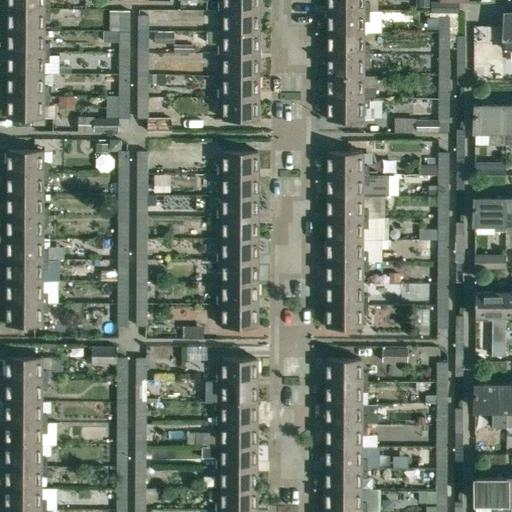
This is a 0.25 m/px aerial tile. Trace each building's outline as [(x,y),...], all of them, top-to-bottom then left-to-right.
[(9,0),(10,8),(51,9),(50,0),(9,0)] [(224,10),(259,10),(258,0),(218,0),(218,10),(224,10)] [(328,0),(329,10),(369,10),(369,1),(363,1),(362,0),(328,0)] [(457,1),(454,1),(440,2),(440,1),(431,1),(430,13),(457,13),(457,1)] [(50,18),(51,9),(10,8),(10,30),(44,30),(44,18),(50,18)] [(119,31),(130,31),(130,10),(110,11),(110,30),(119,31)] [(224,20),(224,31),(259,31),(259,10),(224,10),(218,10),(218,20),(224,20)] [(329,10),(328,31),(363,32),(363,20),(369,20),(369,10),(329,10)] [(139,15),(139,31),(149,31),(149,15),(139,15)] [(439,33),(449,33),(449,16),(439,17),(439,33)] [(10,30),(9,52),(50,53),(50,42),(44,41),(44,30),(10,30)] [(130,31),(119,31),(119,47),(129,47),(130,31)] [(149,31),(139,31),(138,47),(149,47),(149,31)] [(218,53),(259,54),(259,31),(224,31),(224,43),(217,43),(218,53)] [(328,54),(369,54),(369,43),(363,43),(363,32),(328,31),(328,54)] [(449,33),(439,33),(439,49),(449,49),(449,33)] [(9,73),(44,74),(44,62),(50,62),(50,53),(9,52),(9,73)] [(259,54),(218,53),(218,63),(224,63),(224,75),(259,75),(259,54)] [(328,54),(328,76),(362,76),(362,64),(369,64),(369,54),(328,54)] [(120,74),(130,74),(130,58),(120,58),(120,74)] [(139,74),(149,75),(149,59),(139,58),(139,74)] [(439,76),(449,76),(449,60),(439,60),(439,76)] [(474,64),(474,81),(487,81),(487,64),(474,64)] [(9,73),(9,95),(50,95),(50,86),(44,86),(44,74),(9,73)] [(130,74),(120,74),(120,90),(130,90),(130,74)] [(149,75),(139,74),(138,90),(149,91),(149,75)] [(218,87),(218,96),(259,97),(259,75),(224,75),(224,87),(218,87)] [(328,76),(328,97),(369,97),(376,98),(375,88),(362,88),(362,76),(328,76)] [(449,76),(439,76),(439,92),(449,92),(449,76)] [(50,95),(9,95),(9,118),(44,118),(44,105),(50,105),(50,95)] [(120,107),(119,118),(130,118),(130,96),(120,96),(120,107)] [(138,107),(149,107),(149,96),(138,96),(138,107)] [(259,97),(218,96),(218,106),(224,106),(224,119),(259,119),(259,97)] [(369,107),(369,97),(328,97),(328,120),(369,120),(369,107)] [(439,105),(439,120),(448,121),(449,105),(439,105)] [(505,105),(474,106),(474,130),(489,130),(489,144),(505,144),(505,105)] [(138,118),(148,119),(149,107),(138,107),(138,118)] [(119,131),(119,118),(96,118),(95,131),(119,131)] [(172,119),(148,119),(148,131),(172,131),(172,119)] [(416,121),(416,132),(439,132),(439,121),(416,121)] [(9,150),(9,173),(49,173),(49,164),(43,164),(43,150),(9,150)] [(129,151),(119,151),(119,167),(129,167),(129,151)] [(147,151),(137,151),(137,168),(148,168),(147,151)] [(217,164),(217,174),(258,175),(259,151),(224,151),(224,164),(217,164)] [(328,175),(368,175),(368,166),(362,166),(362,152),(328,152),(328,175)] [(448,152),(438,152),(438,175),(449,175),(448,152)] [(475,161),(475,173),(506,172),(506,160),(475,161)] [(9,195),(43,195),(43,183),(49,183),(49,173),(9,173),(9,195)] [(258,196),(258,175),(217,174),(217,184),(223,184),(223,196),(258,196)] [(327,196),(362,196),(362,185),(369,185),(368,175),(328,175),(327,196)] [(118,195),(129,195),(129,179),(118,179),(118,195)] [(137,179),(137,195),(147,195),(148,179),(137,179)] [(438,196),(449,196),(448,180),(439,180),(438,196)] [(9,195),(9,216),(49,216),(49,207),(43,206),(43,195),(9,195)] [(129,211),(129,195),(118,195),(118,211),(129,211)] [(147,206),(147,195),(137,195),(137,211),(147,211),(147,206)] [(217,208),(217,217),(258,217),(258,196),(223,196),(223,208),(217,208)] [(368,209),(362,209),(362,196),(327,196),(327,218),(369,218),(368,209)] [(449,196),(438,196),(438,212),(449,212),(449,196)] [(505,223),(504,199),(475,198),(474,223),(494,223),(494,231),(505,231),(505,223)] [(9,237),(43,238),(43,226),(49,226),(49,216),(9,216),(9,237)] [(258,239),(258,217),(217,217),(217,227),(224,227),(224,239),(258,239)] [(386,218),(369,218),(327,218),(327,239),(361,239),(386,240),(386,218)] [(118,238),(129,238),(128,222),(118,222),(118,238)] [(137,222),(137,238),(147,238),(147,222),(137,222)] [(438,224),(438,240),(448,240),(448,224),(438,224)] [(9,237),(9,259),(48,259),(48,249),(43,249),(43,238),(9,237)] [(129,238),(118,238),(118,254),(129,254),(129,238)] [(147,238),(137,238),(137,255),(147,255),(147,238)] [(217,251),(217,260),(258,260),(258,239),(224,239),(223,251),(217,251)] [(368,252),(361,252),(361,239),(327,239),(327,261),(368,261),(368,252)] [(448,240),(438,240),(438,256),(448,256),(448,240)] [(473,269),(475,269),(505,269),(505,254),(473,254),(473,269)] [(8,281),(43,281),(43,269),(48,269),(48,259),(9,259),(8,281)] [(258,282),(258,260),(217,260),(217,270),(224,270),(223,282),(258,282)] [(368,261),(327,261),(327,282),(361,283),(361,271),(368,272),(368,261)] [(118,281),(128,281),(129,265),(118,265),(118,281)] [(137,265),(137,281),(147,281),(147,265),(137,265)] [(438,284),(448,284),(448,268),(438,268),(438,284)] [(8,281),(8,302),(48,303),(48,292),(43,293),(43,281),(8,281)] [(128,281),(118,281),(118,297),(128,297),(128,281)] [(147,281),(137,281),(137,297),(147,297),(147,281)] [(216,293),(216,303),(258,304),(258,282),(223,282),(223,294),(216,293)] [(327,282),(327,304),(368,305),(368,295),(361,295),(361,283),(327,282)] [(448,284),(438,284),(438,300),(448,300),(448,284)] [(475,316),(504,316),(504,291),(475,291),(475,316)] [(48,303),(8,302),(8,325),(42,325),(42,312),(49,312),(48,303)] [(258,304),(216,303),(216,313),(223,313),(223,326),(258,326),(258,304)] [(368,305),(327,304),(327,327),(361,327),(361,315),(368,315),(368,305)] [(128,309),(118,310),(118,325),(128,326),(128,309)] [(137,309),(137,325),(147,326),(147,309),(137,309)] [(448,312),(438,312),(438,328),(448,328),(448,312)] [(506,356),(506,343),(492,343),(492,356),(506,356)] [(91,346),(91,362),(116,362),(116,346),(91,346)] [(382,349),(381,361),(407,361),(407,349),(382,349)] [(7,358),(7,380),(48,381),(48,371),(42,371),(42,370),(51,370),(51,358),(41,358),(7,358)] [(128,359),(118,358),(118,374),(118,379),(128,379),(128,359)] [(137,379),(147,379),(147,358),(137,358),(137,375),(137,379)] [(216,381),(257,382),(257,359),(222,358),(223,371),(216,371),(216,381)] [(326,359),(326,382),(367,383),(367,372),(361,372),(361,359),(326,359)] [(437,360),(437,383),(448,383),(447,360),(437,360)] [(117,386),(117,402),(128,402),(128,379),(118,379),(117,386)] [(137,386),(137,402),(147,402),(147,379),(137,379),(137,386)] [(48,390),(48,381),(7,380),(7,402),(41,402),(41,390),(48,390)] [(257,403),(257,382),(216,381),(215,390),(222,391),(222,403),(257,403)] [(326,403),(361,403),(361,392),(367,392),(367,383),(326,382),(326,403)] [(504,409),(505,384),(476,384),(475,408),(504,409)] [(437,405),(447,404),(447,389),(437,389),(437,405)] [(41,413),(41,402),(7,402),(7,424),(47,424),(47,414),(41,413)] [(128,418),(128,402),(117,402),(118,422),(128,422),(128,418)] [(147,418),(147,402),(137,402),(136,424),(147,424),(147,418)] [(216,414),(216,424),(257,425),(257,403),(222,403),(223,414),(216,414)] [(326,403),(326,425),(367,426),(367,416),(360,416),(361,403),(326,403)] [(447,404),(437,405),(437,420),(447,420),(447,404)] [(128,422),(118,422),(117,446),(128,445),(128,422)] [(48,433),(47,424),(7,424),(7,445),(41,446),(41,432),(48,433)] [(136,429),(136,445),(147,445),(147,424),(136,424),(136,429)] [(257,446),(257,425),(216,424),(216,433),(209,433),(209,446),(222,446),(257,446)] [(326,447),(360,447),(360,436),(367,436),(367,426),(326,425),(326,447)] [(41,456),(41,446),(7,445),(7,467),(47,468),(47,457),(41,456)] [(128,461),(128,445),(117,446),(117,466),(127,466),(128,461)] [(146,462),(147,445),(136,445),(136,466),(146,466),(146,462)] [(216,457),(215,468),(256,468),(257,446),(222,446),(222,457),(216,457)] [(326,447),(326,468),(367,469),(367,459),(360,459),(360,447),(326,447)] [(117,472),(117,488),(127,488),(127,466),(117,466),(117,472)] [(136,472),(136,488),(146,488),(146,466),(136,466),(136,472)] [(47,476),(47,468),(7,467),(6,489),(40,489),(40,476),(47,476)] [(222,476),(222,489),(256,490),(256,468),(215,468),(215,476),(222,476)] [(326,490),(360,490),(360,478),(367,479),(367,469),(326,468),(326,490)] [(437,491),(447,491),(447,475),(437,475),(437,491)] [(506,511),(506,477),(475,477),(475,502),(493,502),(492,511),(506,511)] [(127,504),(127,488),(117,488),(117,509),(127,509),(127,504)] [(146,505),(146,488),(136,488),(136,509),(146,509),(146,505)] [(40,500),(40,489),(6,489),(6,510),(47,509),(47,500),(40,500)] [(256,511),(256,490),(222,489),(222,500),(215,500),(215,511),(256,511)] [(326,490),(326,511),(367,511),(367,501),(360,502),(360,490),(326,490)] [(447,507),(447,491),(437,491),(437,492),(436,500),(436,507),(447,507)] [(436,500),(437,492),(423,492),(423,500),(436,500)] [(455,502),(454,511),(462,511),(463,503),(455,502)]
